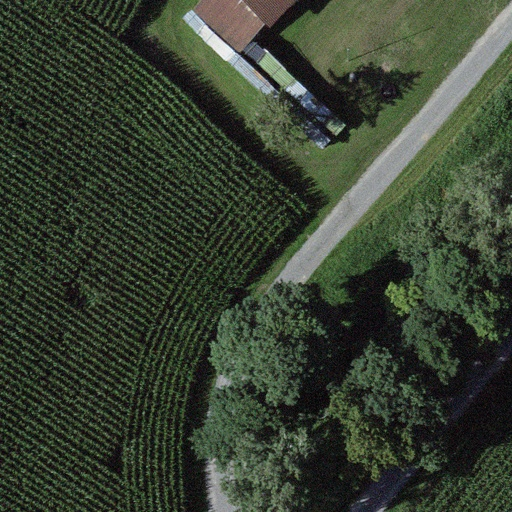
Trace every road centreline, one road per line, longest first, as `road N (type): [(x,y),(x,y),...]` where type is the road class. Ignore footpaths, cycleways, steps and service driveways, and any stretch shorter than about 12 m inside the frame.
road 1 (track): [(356,251),(511,58)]
road 2 (track): [(371,511),(511,339)]
